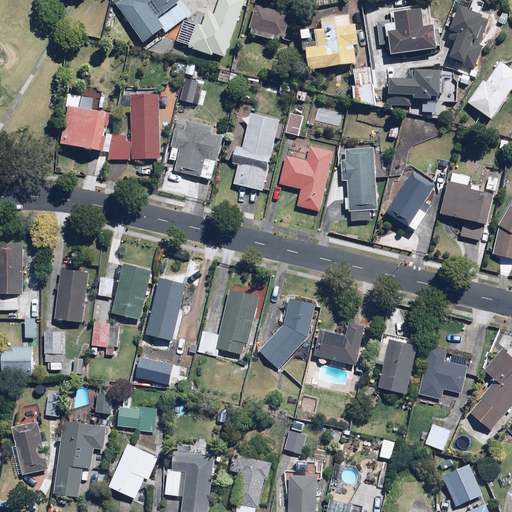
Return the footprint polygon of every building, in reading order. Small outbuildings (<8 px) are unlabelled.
[(192,16),(180,0),(113,0),(112,1),(146,50),(154,44),(151,39),(162,32),(164,35),(192,16)] [(224,59),(244,0),(211,0),(203,25),(197,23),(188,50),(211,58),(212,55),(224,59)] [(482,16),(480,16),(484,4),(473,0),(469,12),(458,8),(450,32),(452,32),(449,40),(456,43),(450,59),(464,65),(473,41),(476,42),(482,24),(480,23),(482,16)] [(281,39),(285,40),(291,15),(255,6),(248,34),(280,42),(281,39)] [(390,56),(437,50),(434,25),(432,26),(429,6),(390,10),(392,21),(375,23),(378,46),(389,45),(390,56)] [(303,49),(306,71),(355,64),(353,47),(358,47),(355,25),(349,25),(348,17),(321,21),(322,30),(314,31),(317,47),(303,49)] [(511,90),(511,70),(497,60),(467,104),(491,120),(511,90)] [(193,65),(187,64),(182,88),(194,90),(197,78),(191,77),(193,65)] [(438,98),(440,71),(415,70),(415,72),(407,72),(407,81),(388,80),(386,107),(410,108),(411,101),(431,103),(432,97),(438,98)] [(354,103),(374,108),(373,71),(353,71),(354,103)] [(305,103),(307,91),(298,89),(295,101),(305,103)] [(159,161),(160,95),(131,95),(131,142),(126,142),(126,135),(112,135),(112,160),(159,161)] [(112,117),(70,106),(60,147),(101,158),(112,117)] [(303,116),(290,113),(285,134),(298,137),(303,116)] [(283,126),(277,125),(278,121),(251,115),(243,148),(233,146),(229,162),(237,164),(232,185),(262,192),(274,139),(279,140),(283,126)] [(212,127),(177,119),(170,146),(180,149),(175,171),(212,180),(223,137),(210,134),(212,127)] [(377,210),(374,147),(344,149),(344,162),(341,162),(342,182),(348,182),(350,221),(371,220),(370,210),(377,210)] [(319,213),(333,153),(309,148),(306,160),(285,155),(279,184),(301,189),(297,208),(319,213)] [(435,187),(413,173),(385,216),(413,235),(425,216),(419,212),(435,187)] [(452,183),(448,182),(440,216),(463,221),(460,236),(481,241),(484,225),(478,224),(485,193),(468,189),(470,179),(453,175),(452,183)] [(498,180),(487,179),(485,191),(496,192),(498,180)] [(511,259),(511,202),(498,225),(492,256),(511,259)] [(0,312),(18,312),(18,297),(22,297),(23,246),(0,245),(0,312)] [(150,271),(124,265),(112,315),(138,321),(150,271)] [(88,274),(61,270),(55,321),(82,324),(88,274)] [(112,299),(114,279),(101,278),(99,298),(112,299)] [(185,285),(158,279),(145,335),(172,341),(185,285)] [(259,298),(229,291),(216,349),(242,355),(244,345),(248,346),(259,298)] [(307,339),(315,305),(288,299),(282,325),(257,351),(277,370),(307,339)] [(34,319),(24,319),(24,339),(34,339),(34,319)] [(97,357),(97,347),(105,348),(104,355),(114,356),(114,348),(118,349),(120,329),(109,328),(109,324),(93,323),(90,356),(97,357)] [(356,366),(364,328),(347,324),(344,337),(320,332),(315,355),(309,354),(307,364),(316,366),(318,358),(332,361),(331,367),(344,369),(345,364),(356,366)] [(45,333),(44,363),(51,363),(51,371),(61,371),(62,334),(45,333)] [(380,390),(406,396),(417,341),(381,334),(374,366),(384,368),(380,390)] [(447,352),(428,348),(418,396),(441,401),(443,390),(462,394),(467,368),(444,363),(447,352)] [(1,353),(0,376),(32,377),(32,349),(11,349),(11,353),(1,353)] [(489,433),(511,405),(511,356),(503,349),(483,372),(489,377),(485,382),(491,387),(468,415),(489,433)] [(175,365),(139,357),(134,378),(170,387),(175,365)] [(82,358),(70,358),(70,375),(82,375),(82,358)] [(60,419),(61,395),(45,394),(43,418),(60,419)] [(112,395),(94,394),(92,414),(110,416),(112,395)] [(124,399),(123,408),(119,408),(117,427),(138,429),(138,432),(154,434),(156,409),(140,408),(139,410),(130,409),(130,399),(124,399)] [(38,422),(13,427),(22,476),(47,471),(38,422)] [(106,429),(62,424),(53,496),(78,499),(82,469),(91,470),(94,450),(104,451),(106,429)] [(451,431),(432,424),(425,444),(444,451),(451,431)] [(208,511),(213,456),(195,454),(196,446),(180,445),(180,454),(174,454),(173,472),(166,471),(164,495),(182,497),(181,511),(208,511)] [(158,460),(128,446),(108,489),(134,501),(144,479),(148,481),(158,460)] [(272,465),(233,456),(230,472),(239,474),(233,503),(243,505),(241,511),(257,511),(264,479),(269,480),(272,465)] [(472,463),(441,475),(454,510),(485,498),(472,463)] [(316,511),(318,478),(290,476),(287,511),(316,511)] [(361,511),(363,508),(331,500),(327,511),(361,511)]
